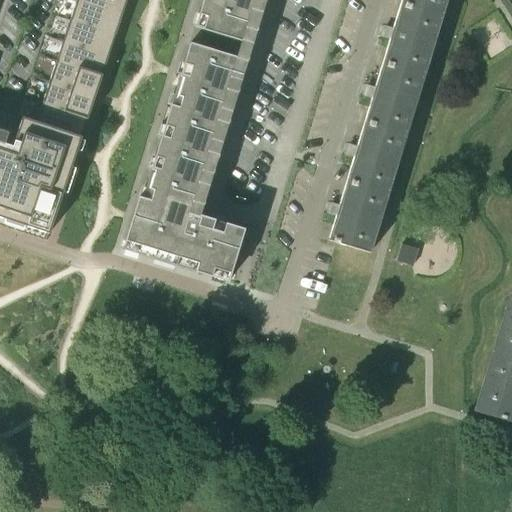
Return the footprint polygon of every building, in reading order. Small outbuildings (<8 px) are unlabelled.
[(79,0),(75,0),(69,19),(92,27),(115,35),(122,14),(99,6),(79,0)] [(79,0),(99,6),(122,14),(125,5),(126,0),(79,0)] [(137,198),(121,250),(197,273),(200,265),(229,274),(243,230),(199,216),(204,198),(236,92),(245,64),(252,42),(264,0),(202,0),(193,28),(231,40),(230,43),(228,51),(227,56),(189,44),(141,199),(137,198)] [(369,254),(388,191),(446,0),(400,0),(327,241),(369,254)] [(69,19),(63,40),(85,47),(108,55),(115,35),(92,27),(69,19)] [(63,40),(56,60),(78,68),(101,76),(105,64),(107,58),(108,55),(85,47),(63,40)] [(56,60),(49,81),(72,89),(94,96),(101,76),(78,68),(56,60)] [(313,77),(302,97),(313,102),(309,109),(321,115),(335,89),(313,77)] [(49,81),(42,101),(65,109),(88,117),(94,96),(72,89),(49,81)] [(42,101),(35,123),(53,129),(58,130),(81,138),(88,117),(65,109),(42,101)] [(0,218),(5,220),(6,218),(24,224),(24,226),(48,235),(62,193),(56,190),(64,166),(70,168),(76,151),(80,141),(81,138),(58,130),(53,129),(35,123),(33,122),(21,118),(12,147),(10,153),(2,150),(4,145),(7,133),(0,131),(0,218)] [(401,245),(396,262),(411,267),(416,249),(401,245)] [(511,422),(511,285),(474,410),(511,422)] [(110,346),(114,333),(98,328),(94,341),(110,346)]
